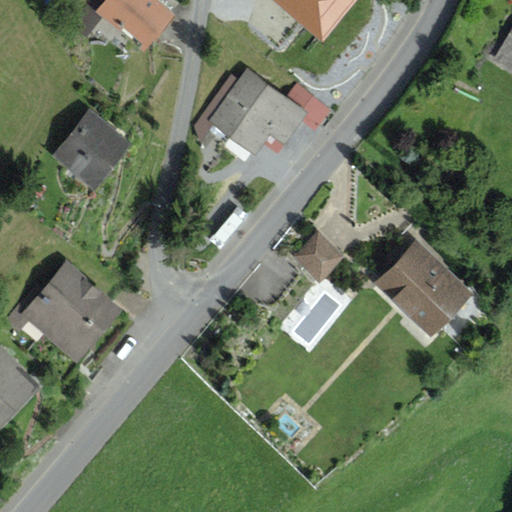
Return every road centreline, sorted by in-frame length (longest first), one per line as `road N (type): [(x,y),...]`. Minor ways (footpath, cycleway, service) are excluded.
road 1 (tertiary): [(442,0),(330,158),(196,315)]
road 2 (unclassified): [(196,315),(166,290),(155,253),(202,0)]
road 3 (tertiary): [(196,315),(29,511)]
